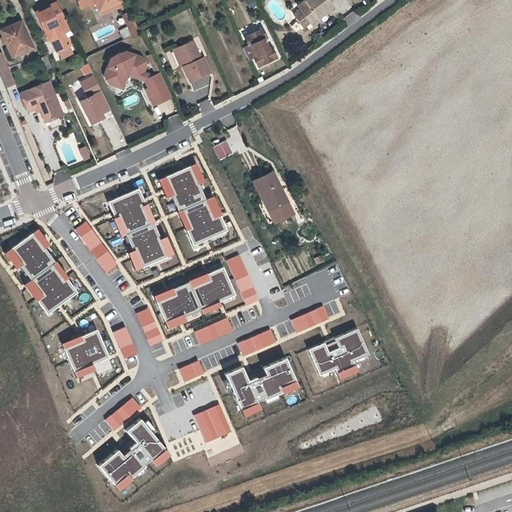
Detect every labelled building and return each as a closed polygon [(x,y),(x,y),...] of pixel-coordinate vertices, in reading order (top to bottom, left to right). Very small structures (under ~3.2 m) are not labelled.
[(94,0),(95,2),(98,10),(120,1),(119,0),(94,0)] [(302,11),(311,23),(325,14),(335,7),(330,0),(309,0),(300,7),(302,11)] [(120,1),(98,10),(100,15),(122,6),(120,1)] [(36,12),(49,39),(51,38),(57,51),(70,45),(63,32),(59,23),(66,20),(57,2),(36,12)] [(311,23),(302,11),(296,15),(305,28),(311,23)] [(122,15),(126,24),(133,21),(129,12),(122,15)] [(325,14),(311,23),(314,26),(327,17),(325,14)] [(59,23),(63,32),(70,28),(66,20),(59,23)] [(0,38),(3,45),(6,44),(12,58),(33,48),(21,21),(0,30),(0,31),(3,37),(0,38)] [(135,24),(128,27),(133,38),(140,35),(135,24)] [(122,39),(129,36),(126,27),(119,30),(122,39)] [(249,46),(243,49),(248,61),(254,58),(258,67),(276,58),(271,48),(268,50),(264,40),(266,38),(261,29),(244,38),(249,46)] [(193,41),(176,48),(183,65),(190,81),(210,72),(203,57),(201,58),(193,41)] [(183,65),(176,48),(173,49),(180,66),(183,65)] [(170,50),(165,53),(171,64),(176,61),(170,50)] [(125,52),(112,58),(106,75),(110,83),(122,87),(128,74),(133,76),(135,70),(144,73),(146,67),(142,58),(125,52)] [(44,73),(47,72),(52,69),(46,56),(38,59),(44,73)] [(81,68),(85,76),(91,73),(87,65),(81,68)] [(135,70),(133,76),(142,79),(144,73),(135,70)] [(145,80),(149,89),(164,82),(161,73),(145,80)] [(100,92),(93,77),(81,83),(88,97),(100,92)] [(64,117),(50,82),(21,94),(29,113),(36,110),(37,110),(36,108),(39,106),(43,114),(47,124),(64,117)] [(149,89),(147,90),(154,105),(172,97),(164,82),(149,89)] [(225,140),(211,147),(218,160),(232,153),(225,140)] [(85,161),(90,159),(86,149),(81,151),(85,161)] [(137,174),(150,169),(147,163),(134,169),(137,174)] [(159,178),(166,194),(170,193),(177,210),(180,209),(188,225),(184,227),(192,244),(226,229),(218,212),(215,214),(208,197),(204,198),(197,181),(201,180),(193,163),(159,178)] [(286,202),(271,172),(253,181),(268,211),(286,202)] [(125,233),(132,250),(129,251),(136,268),(170,253),(163,236),(159,238),(152,221),(149,222),(142,205),(145,204),(138,187),(107,200),(121,234),(125,233)] [(286,202),(268,211),(273,223),(292,213),(286,202)] [(74,229),(105,272),(116,264),(85,220),(74,229)] [(65,275),(62,278),(51,263),(54,260),(43,246),(46,244),(35,228),(5,250),(16,265),(19,263),(29,278),(27,280),(37,295),(35,297),(45,312),(76,291),(65,275)] [(258,299),(238,254),(226,259),(245,304),(258,299)] [(217,301),(234,294),(222,266),(204,273),(205,276),(188,283),(187,281),(170,288),(171,291),(154,298),(166,326),(183,318),(182,316),(199,308),(200,311),(218,303),(217,301)] [(124,301),(136,295),(130,283),(118,289),(124,301)] [(290,319),(295,332),(328,318),(322,305),(290,319)] [(135,312),(149,345),(162,339),(148,307),(135,312)] [(193,331),(199,344),(231,330),(226,317),(193,331)] [(136,352),(124,326),(112,331),(123,357),(136,352)] [(336,372),(353,365),(351,360),(367,353),(356,327),(333,337),(334,340),(324,344),(323,342),(307,349),(318,375),(333,368),(336,372)] [(74,374),(92,367),(90,363),(107,356),(95,328),(78,336),(79,339),(62,346),(74,374)] [(237,342),(242,355),(275,341),(269,328),(237,342)] [(223,373),(239,409),(256,402),(255,400),(262,397),(263,398),(281,391),(279,386),(294,380),(284,357),(261,367),(261,368),(244,375),(240,365),(223,373)] [(177,368),(183,381),(203,372),(197,360),(177,368)] [(132,397),(104,419),(114,431),(141,408),(132,397)] [(218,403),(192,414),(204,442),(230,431),(218,403)] [(164,448),(139,418),(124,430),(131,438),(117,450),(116,449),(96,465),(112,484),(125,473),(128,477),(143,465),(142,464),(148,459),(149,460),(164,448)]
